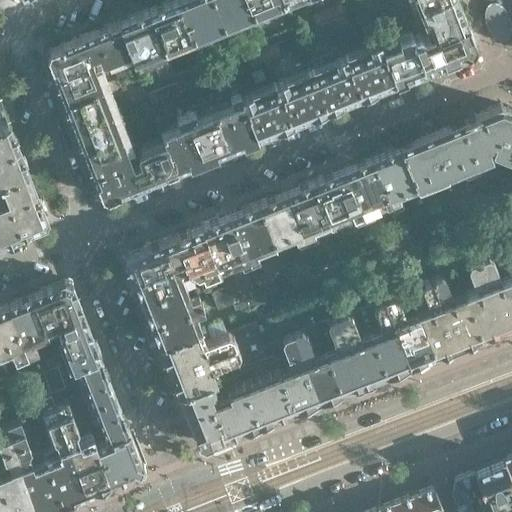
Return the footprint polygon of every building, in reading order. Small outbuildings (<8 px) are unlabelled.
[(192,32),(179,0),(164,0),(148,6),(163,44),(192,32)] [(222,20),(214,0),(179,0),(192,32),(222,20)] [(252,8),(248,0),(214,0),(222,20),(252,8)] [(273,0),(248,0),(252,8),(273,0)] [(467,22),(458,0),(426,0),(416,4),(423,20),(429,18),(434,30),(435,34),(467,22)] [(480,10),(488,38),(502,33),(511,31),(502,3),(480,10)] [(345,15),(340,4),(326,9),(331,21),(345,15)] [(163,44),(148,6),(118,18),(129,48),(133,56),(163,44)] [(331,21),(326,9),(311,15),(316,27),(331,21)] [(350,27),(345,15),(331,21),(336,33),(350,27)] [(129,48),(118,18),(80,33),(88,53),(89,53),(97,50),(99,57),(102,59),(129,48)] [(336,33),(331,21),(316,27),(321,39),(336,33)] [(472,47),(474,43),(475,43),(475,42),(475,41),(467,22),(435,34),(434,30),(424,34),(423,32),(420,30),(411,33),(425,67),(426,67),(425,66),(429,65),(429,66),(471,49),(472,49),(473,47),(472,47)] [(275,43),(297,35),(293,26),(264,38),(267,47),(275,43)] [(425,67),(411,33),(409,29),(396,34),(398,39),(381,45),(395,79),(425,67)] [(91,59),(89,53),(88,53),(80,33),(48,47),(46,52),(54,74),(91,59)] [(395,79),(381,45),(378,36),(366,41),(368,45),(345,55),(360,93),(395,79)] [(260,49),(267,47),(264,38),(234,50),(237,58),(246,55),(260,49)] [(280,55),(275,43),(267,47),(260,49),(264,61),(280,55)] [(264,61),(260,49),(246,55),(251,66),(264,61)] [(207,70),(227,63),(237,58),(234,50),(203,62),(207,70)] [(360,93),(345,55),(343,50),(332,54),(334,59),(310,69),(325,107),(360,93)] [(101,84),(92,60),(91,59),(54,74),(63,98),(101,84)] [(199,73),(207,70),(203,62),(175,73),(178,82),(199,73)] [(203,82),(231,71),(227,63),(207,70),(199,73),(203,82)] [(325,107),(310,69),(285,79),(284,74),(272,79),(273,83),(289,122),(325,107)] [(173,84),(178,82),(175,73),(144,85),(148,94),(173,84)] [(177,93),(203,82),(199,73),(178,82),(173,84),(177,93)] [(289,122),(273,83),(253,92),(251,87),(239,92),(257,135),(289,122)] [(111,108),(101,84),(63,98),(73,123),(111,108)] [(151,103),(177,93),(173,84),(148,94),(151,103)] [(257,135),(239,92),(238,90),(229,94),(232,100),(213,107),(229,146),(243,140),(243,141),(257,135)] [(0,124),(8,121),(0,99),(0,124)] [(511,150),(511,107),(507,106),(507,105),(506,104),(505,105),(502,104),(502,103),(499,102),(478,110),(478,111),(475,112),(474,112),(460,118),(476,157),(490,151),(486,142),(489,140),(491,137),(494,138),(491,145),(492,147),(509,154),(510,150),(511,150)] [(229,146),(213,107),(195,115),(193,108),(184,112),(202,157),(215,152),(215,151),(229,146)] [(120,133),(111,108),(73,123),(83,147),(120,133)] [(202,157),(184,112),(176,115),(178,122),(161,128),(165,137),(176,167),(189,162),(202,157)] [(476,157),(460,118),(437,127),(438,128),(430,130),(429,130),(445,169),(476,157)] [(0,152),(18,145),(8,121),(0,124),(0,152)] [(445,169),(429,130),(428,130),(429,131),(422,134),(421,133),(399,142),(399,143),(415,181),(445,169)] [(130,157),(120,133),(83,147),(92,172),(130,157)] [(176,167),(165,137),(137,148),(136,151),(139,158),(132,161),(131,162),(139,182),(166,171),(166,172),(176,168),(176,167)] [(415,181),(399,143),(399,142),(371,154),(386,192),(394,211),(404,207),(397,188),(415,181)] [(28,171),(18,145),(0,152),(0,182),(2,181),(28,171)] [(386,192),(371,154),(342,165),(365,222),(375,218),(368,200),(386,192)] [(139,182),(131,162),(132,161),(130,157),(92,172),(101,193),(106,195),(139,182)] [(365,222),(342,165),(313,177),(329,215),(348,207),(356,226),(365,222)] [(40,203),(28,171),(2,181),(21,230),(22,230),(44,221),(46,216),(40,203)] [(329,215),(313,177),(285,188),(308,245),(318,241),(311,222),(329,215)] [(2,181),(0,182),(0,238),(21,230),(2,181)] [(308,245),(285,188),(257,200),(272,237),(291,230),(298,248),(308,245)] [(272,237),(257,200),(228,211),(250,267),(261,263),(254,244),(272,237)] [(482,216),(478,206),(463,212),(467,222),(482,216)] [(250,267),(228,211),(200,222),(215,259),(216,259),(234,252),(241,271),(250,267)] [(467,222),(463,212),(448,218),(452,228),(463,223),(467,222)] [(215,259),(200,222),(174,233),(183,255),(186,264),(187,267),(191,268),(199,265),(203,275),(220,269),(216,259),(215,259)] [(467,236),(463,223),(452,228),(439,232),(444,245),(467,236)] [(417,241),(436,234),(433,226),(404,237),(407,245),(417,241)] [(183,255),(174,233),(127,252),(128,253),(126,256),(125,257),(132,275),(183,255)] [(392,251),(407,245),(404,237),(375,249),(378,256),(392,251)] [(421,253),(417,241),(407,245),(392,251),(397,263),(421,253)] [(350,267),(378,256),(375,249),(347,260),(350,267)] [(511,320),(511,273),(499,277),(497,270),(491,272),(490,268),(495,266),(492,258),(484,254),(476,257),(502,325),(511,320)] [(184,298),(178,282),(172,267),(174,266),(178,267),(186,264),(183,255),(132,275),(150,320),(200,300),(197,292),(184,298)] [(502,325),(476,257),(469,260),(466,267),(469,276),(474,274),(476,278),(471,280),(474,287),(462,292),(479,334),(502,325)] [(321,278),(346,269),(350,267),(347,260),(318,271),(321,278)] [(293,289),(321,278),(318,271),(290,282),(293,289)] [(479,334),(462,292),(453,295),(450,288),(445,290),(443,286),(448,284),(445,276),(437,272),(430,275),(456,342),(479,334)] [(456,342),(430,275),(422,278),(419,285),(423,294),(427,292),(429,296),(424,298),(427,305),(415,310),(431,352),(456,342)] [(82,309),(71,281),(63,277),(63,278),(31,291),(45,325),(45,324),(58,319),(57,319),(82,309)] [(264,301),(293,289),(290,282),(261,293),(264,301)] [(232,302),(225,285),(217,289),(224,305),(232,302)] [(224,305),(217,289),(210,291),(217,308),(224,305)] [(47,327),(45,324),(45,325),(31,291),(6,301),(30,359),(40,355),(35,341),(32,339),(30,334),(47,327)] [(431,352),(415,310),(404,314),(400,306),(396,307),(394,303),(399,301),(396,295),(387,291),(382,293),(408,361),(431,352)] [(236,312),(264,301),(261,293),(233,304),(236,312)] [(408,361),(382,293),(372,297),(370,302),(373,311),(378,310),(380,314),(375,315),(380,328),(370,331),(386,370),(408,361)] [(317,396),(291,329),(279,299),(255,308),(257,313),(262,328),(272,354),(215,376),(178,390),(196,437),(196,438),(203,441),(317,396)] [(196,327),(190,312),(203,307),(200,300),(150,320),(159,342),(196,327)] [(30,359),(6,301),(0,303),(0,346),(7,344),(8,342),(17,364),(30,359)] [(236,312),(233,304),(232,302),(224,305),(217,308),(221,318),(236,312)] [(99,353),(82,309),(57,319),(58,319),(56,323),(72,363),(77,361),(99,353)] [(386,370),(370,331),(360,335),(355,323),(350,325),(349,321),(353,319),(351,313),(342,309),(336,311),(363,379),(386,370)] [(363,379),(336,311),(326,315),(324,320),(328,329),(332,327),(334,331),(330,333),(334,345),(325,349),(340,387),(363,379)] [(262,328),(257,313),(242,319),(248,333),(262,328)] [(218,359),(217,354),(222,352),(224,357),(233,353),(236,345),(231,332),(224,329),(214,332),(216,337),(211,339),(209,334),(200,338),(196,327),(159,342),(178,390),(215,376),(209,362),(218,359)] [(340,387),(325,349),(314,353),(309,341),(305,343),(303,338),(308,337),(305,330),(296,327),(291,329),(317,396),(340,387)] [(268,355),(264,345),(243,353),(248,363),(268,355)] [(113,390),(99,353),(77,361),(92,399),(113,390)] [(0,385),(10,382),(7,374),(0,377),(0,385)] [(128,428),(113,390),(92,399),(106,435),(106,436),(128,428)] [(109,479),(93,440),(88,429),(75,434),(73,429),(75,426),(64,399),(50,405),(85,489),(109,479)] [(85,489),(50,405),(37,410),(48,437),(52,438),(54,443),(41,449),(61,499),(85,489)] [(61,499),(41,449),(27,454),(25,449),(27,446),(16,419),(3,425),(38,508),(61,499)] [(28,511),(38,508),(3,425),(0,425),(0,455),(0,457),(4,458),(6,463),(0,465),(0,485),(11,511),(28,511)] [(141,460),(128,428),(106,436),(106,435),(93,440),(109,479),(138,467),(141,460)] [(511,452),(503,456),(511,478),(511,452)] [(511,511),(511,478),(503,456),(473,468),(483,494),(480,495),(486,511),(511,511)] [(486,511),(480,495),(483,494),(473,468),(453,476),(451,488),(461,511),(486,511)] [(443,511),(433,484),(415,491),(422,511),(443,511)] [(0,511),(11,511),(0,485),(0,511)] [(422,511),(415,491),(392,500),(396,511),(422,511)] [(396,511),(392,500),(377,505),(379,511),(396,511)]
